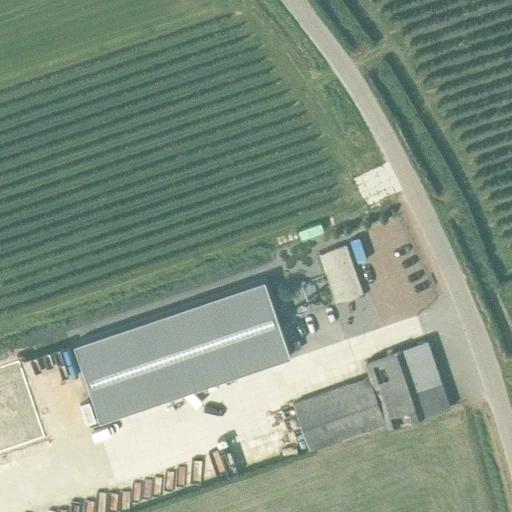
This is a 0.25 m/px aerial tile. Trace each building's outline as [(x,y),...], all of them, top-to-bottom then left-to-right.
[(346,242),(319,251),(336,304),(364,295),(346,242)] [(100,420),(292,355),(265,276),(73,341),(100,420)] [(387,428),(420,418),(420,417),(452,406),(428,338),(396,350),(365,361),(370,375),(293,403),(310,449),(386,423),(387,428)] [(0,451),(37,439),(10,364),(0,367),(0,451)] [(304,449),(295,426),(261,438),(269,461),(304,449)] [(267,462),(259,440),(236,448),(244,470),(267,462)]
